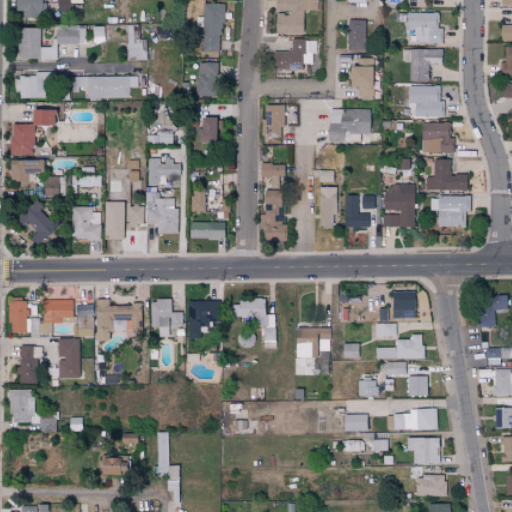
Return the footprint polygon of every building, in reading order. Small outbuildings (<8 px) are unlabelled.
[(43,0),(15,0),(15,10),(24,10),(24,17),(44,17),(43,0)] [(68,0),(57,0),(58,8),(69,8),(68,0)] [(302,34),(303,10),(316,10),(316,0),(275,0),(275,12),(274,33),(302,34)] [(221,3),(202,3),(202,51),(220,51),(221,3)] [(438,13),(406,12),(406,29),(415,29),(414,42),(442,43),(442,28),(438,28),(438,13)] [(364,20),(347,20),(347,49),(364,50),(364,20)] [(146,60),(146,39),(138,39),(138,24),(126,25),(127,60),(146,60)] [(511,24),(500,25),(500,40),(511,40),(511,24)] [(56,58),(55,44),(77,43),(77,30),(53,30),(54,46),(40,46),(39,27),(16,28),(17,58),(56,58)] [(272,69),(303,70),(303,64),(314,64),(314,40),(291,39),(291,51),(272,51),(272,69)] [(504,62),(499,62),(499,75),(511,75),(511,46),(504,46),(504,62)] [(402,62),(409,62),(409,80),(428,81),(428,64),(441,64),(442,50),(402,49),(402,62)] [(358,100),(372,99),(371,58),(357,58),(357,65),(348,66),(348,87),(358,86),(358,100)] [(216,62),(196,62),(195,95),(215,96),(216,62)] [(17,75),(16,97),(44,98),(44,72),(34,71),(34,76),(17,75)] [(137,75),(70,77),(71,91),(86,90),(86,97),(128,97),(128,87),(137,87),(137,75)] [(511,82),(502,83),(502,97),(511,97),(511,82)] [(444,115),(443,101),(439,101),(438,85),(407,86),(407,116),(444,115)] [(283,104),(267,105),(268,120),(268,137),(280,136),(279,126),(283,126),(283,104)] [(368,134),(369,109),(328,108),(327,141),(343,142),(343,133),(368,134)] [(31,123),(10,123),(11,154),(33,154),(33,124),(53,124),(53,109),(31,109),(31,123)] [(214,117),(200,117),(200,129),(195,129),(195,143),(215,142),(214,117)] [(453,152),(453,137),(448,137),(448,122),(421,122),(421,152),(453,152)] [(172,143),(172,133),(147,134),(148,144),(172,143)] [(148,158),(149,185),(180,185),(179,163),(172,163),(172,158),(148,158)] [(424,189),(466,190),(466,174),(449,174),(449,159),(433,158),(432,176),(425,176),(424,189)] [(10,160),(11,189),(31,188),(31,173),(41,172),(41,159),(10,160)] [(283,163),(260,163),(260,178),(283,178),(283,163)] [(94,167),(80,167),(80,187),(101,186),(101,175),(94,175),(94,167)] [(43,196),(59,196),(59,177),(44,177),(43,196)] [(414,185),(383,185),(383,212),(381,212),(381,227),(414,226),(414,185)] [(335,186),(317,187),(318,227),(333,227),(332,215),(336,215),(335,186)] [(204,188),(192,188),(191,211),(204,212),(204,188)] [(262,240),(285,241),(285,225),(281,224),(281,190),(262,190),(262,207),(266,207),(265,224),(262,224),(262,240)] [(178,208),(174,208),(174,198),(159,198),(159,193),(147,193),(146,224),(156,224),(156,233),(178,234),(178,208)] [(367,213),(357,213),(356,194),(343,195),(344,227),(367,227),(367,213)] [(361,209),(374,209),(373,195),(360,195),(361,209)] [(468,196),(430,196),(429,208),(437,208),(437,226),(467,226),(468,196)] [(30,238),(37,245),(57,226),(33,201),(15,218),(22,225),(27,221),(37,232),(30,238)] [(123,239),(124,202),(104,201),(103,239),(123,239)] [(90,207),(71,206),(70,239),(100,239),(100,212),(90,212),(90,207)] [(144,206),(128,206),(127,226),(143,226),(144,206)] [(224,222),(189,221),(189,237),(223,238),(224,222)] [(480,327),(494,327),(493,310),(506,309),(505,295),(478,296),(480,327)] [(10,333),(38,332),(38,318),(28,318),(28,298),(9,299),(10,333)] [(141,304),(109,304),(109,299),(96,299),(96,341),(110,341),(110,330),(141,330),(141,304)] [(149,300),(150,327),(158,326),(158,336),(176,336),(175,325),(183,325),(182,312),(171,312),(170,299),(149,300)] [(72,300),(43,300),(43,323),(61,323),(61,318),(72,317),(72,300)] [(187,338),(200,337),(199,327),(209,326),(208,321),(220,321),(219,300),(187,301),(187,338)] [(230,316),(253,316),(253,327),(263,327),(263,339),(274,339),(274,315),(264,315),(264,300),(230,300),(230,316)] [(91,311),(76,311),(77,336),(91,336),(91,311)] [(395,323),(374,323),(374,336),(394,336),(395,323)] [(318,357),(318,350),(329,351),(330,328),(295,327),(294,357),(318,357)] [(374,357),(422,358),(422,334),(409,334),(408,339),(394,339),(394,347),(374,347),(374,357)] [(78,338),(57,339),(57,359),(56,359),(57,379),(79,378),(78,338)] [(359,357),(359,343),(341,343),(342,358),(359,357)] [(38,382),(38,346),(19,346),(18,382),(38,382)] [(500,364),(500,348),(486,348),(486,365),(500,364)] [(404,361),(384,362),(384,375),(404,374),(404,361)] [(511,369),(492,370),(493,396),(511,395),(511,369)] [(426,395),(426,376),(406,376),(407,395),(426,395)] [(357,396),(376,396),(376,381),(357,380),(357,396)] [(8,422),(32,423),(33,390),(9,389),(8,422)] [(493,428),(511,428),(511,412),(511,408),(494,407),(493,428)] [(386,414),(386,429),(409,428),(409,421),(415,421),(415,429),(432,429),(432,408),(410,409),(410,414),(386,414)] [(38,431),(53,432),(54,414),(39,413),(38,431)] [(367,414),(343,414),(343,431),(367,431),(367,414)] [(69,418),(69,431),(80,430),(80,417),(69,418)] [(155,432),(156,475),(168,475),(168,481),(177,481),(177,465),(168,465),(167,432),(155,432)] [(500,462),(511,461),(511,435),(499,436),(500,462)] [(412,451),(412,463),(438,463),(438,438),(405,437),(405,450),(412,451)] [(363,439),(341,440),(341,451),(363,450),(363,439)] [(127,474),(127,456),(99,457),(99,474),(127,474)] [(445,496),(445,476),(415,475),(414,495),(445,496)] [(446,511),(447,503),(428,503),(427,511),(446,511)]
